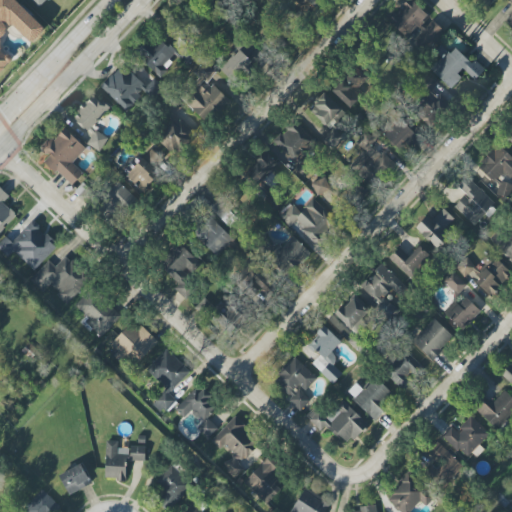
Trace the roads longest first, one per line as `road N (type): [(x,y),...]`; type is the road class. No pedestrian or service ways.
road 1 (residential): [(353,479),(337,474),(118,253),(0,150)]
road 2 (residential): [(238,373),(511,86)]
road 3 (residential): [(366,0),(118,253)]
road 4 (residential): [(511,328),(381,466),(353,479)]
road 5 (secondary): [(0,144),(141,0)]
road 6 (secondary): [(109,0),(0,113)]
